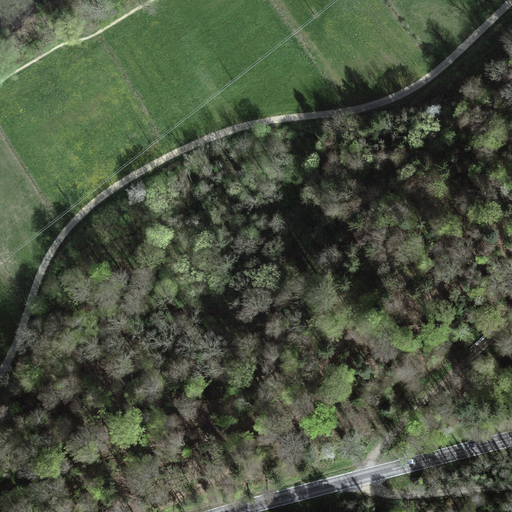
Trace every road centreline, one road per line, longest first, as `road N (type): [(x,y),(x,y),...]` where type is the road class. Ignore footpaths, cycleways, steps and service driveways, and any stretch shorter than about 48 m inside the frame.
road 1 (track): [(0,366),(72,218),(201,146),(280,123),(365,114),(432,77),(507,0)]
road 2 (secondary): [(511,438),(227,511)]
road 3 (track): [(372,460),(511,320)]
road 4 (track): [(511,487),(386,494),(363,476),(372,460)]
